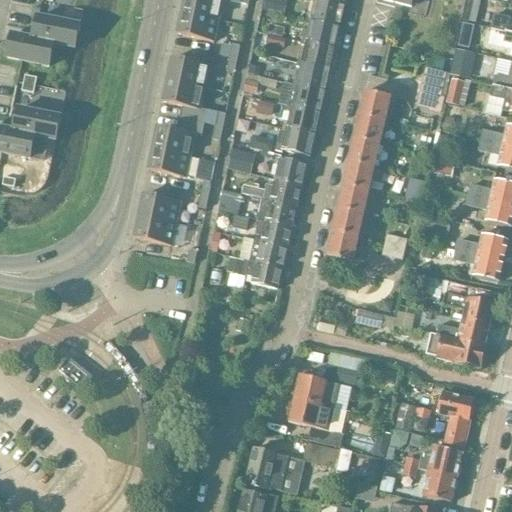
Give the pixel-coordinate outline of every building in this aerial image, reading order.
[(183,0),(181,14),(218,22),(222,1),(230,2),(230,0),(183,0)] [(344,4),(324,0),(310,0),(310,3),(315,4),(312,16),(308,15),(306,20),(339,26),(344,4)] [(474,23),(479,0),(478,0),(467,0),(463,21),(474,23)] [(218,22),(181,14),(176,36),(213,43),(218,22)] [(493,17),(490,31),(505,34),(511,35),(511,24),(509,24),(510,20),(493,17)] [(74,51),(79,27),(37,18),(32,40),(32,41),(53,45),(53,46),(74,51)] [(339,26),(306,20),(305,25),(310,26),(307,37),(303,36),(302,41),(334,48),(339,26)] [(466,53),(472,26),(462,24),(456,51),(466,53)] [(282,38),(284,31),(274,28),(269,27),(268,35),(282,38)] [(511,35),(505,34),(503,44),(511,45),(511,35)] [(48,68),(53,46),(53,45),(32,41),(32,40),(11,36),(6,60),(48,68)] [(268,37),(266,47),(282,50),(284,40),(268,37)] [(334,48),(302,41),(301,46),(305,47),(302,59),(298,58),(297,63),(329,70),(334,48)] [(232,46),(229,59),(237,61),(240,47),(232,46)] [(470,56),(456,53),(450,77),(464,80),(470,56)] [(237,61),(229,59),(226,72),(234,74),(237,61)] [(208,67),(172,60),(167,82),(204,90),(208,67)] [(329,70),(297,63),(296,68),(300,69),(297,81),(293,80),(292,84),(324,91),(329,70)] [(266,65),(264,71),(263,78),(281,82),(283,69),(266,65)] [(440,99),(446,74),(425,69),(416,108),(440,113),(443,99),(440,99)] [(511,70),(510,70),(508,81),(495,78),(493,88),(511,91),(511,70)] [(34,87),(36,79),(24,77),(23,85),(34,87)] [(458,108),(463,84),(452,81),(446,105),(458,108)] [(204,90),(167,82),(162,104),(182,108),(179,120),(204,125),(207,112),(199,110),(204,90)] [(324,91),(292,84),(291,90),(295,91),(293,102),(289,101),(287,106),(319,113),(324,91)] [(33,95),(34,87),(23,85),(21,92),(33,95)] [(511,91),(493,88),(491,98),(505,101),(502,112),(511,114),(511,91)] [(214,108),(226,111),(230,95),(218,92),(214,108)] [(364,93),(359,116),(384,122),(399,126),(404,103),(364,93)] [(272,117),(274,106),(258,102),(256,114),(272,117)] [(319,113),(287,106),(286,111),(291,112),(288,124),(284,123),(282,128),(315,135),(319,113)] [(55,143),(60,119),(18,110),(13,132),(13,133),(34,137),(34,138),(55,143)] [(215,127),(217,114),(207,112),(204,125),(215,127)] [(217,114),(215,127),(223,129),(225,115),(217,114)] [(379,147),(384,122),(359,116),(353,141),(379,147)] [(177,132),(157,128),(153,150),(189,158),(194,137),(201,138),(204,125),(179,120),(177,132)] [(223,129),(215,127),(212,141),(220,142),(223,129)] [(511,128),(506,127),(504,138),(482,133),(480,143),(511,150),(511,128)] [(315,135),(282,128),(281,133),(286,134),(283,145),(277,144),(275,152),(282,154),(282,152),(310,158),(315,135)] [(0,154),(29,160),(34,138),(34,137),(13,133),(13,132),(0,129),(0,154)] [(445,158),(448,140),(439,138),(435,156),(445,158)] [(257,139),(254,149),(269,152),(271,143),(257,139)] [(373,170),(379,147),(353,141),(348,164),(373,170)] [(426,157),(429,145),(420,143),(418,155),(426,157)] [(511,150),(480,143),(477,153),(499,158),(496,169),(511,172),(511,150)] [(189,158),(153,150),(148,172),(185,179),(189,158)] [(305,167),(280,161),(278,167),(273,166),(271,176),(276,177),(275,182),(300,188),(305,167)] [(450,178),(453,165),(435,161),(433,174),(450,178)] [(252,164),(249,173),(264,177),(267,168),(252,164)] [(368,193),(373,170),(348,164),(342,187),(368,193)] [(13,189),(15,181),(3,179),(2,186),(13,189)] [(411,179),(410,185),(415,193),(423,195),(426,182),(411,179)] [(203,182),(201,195),(208,197),(211,184),(203,182)] [(296,208),(300,188),(275,182),(273,188),(266,186),(265,192),(244,187),(242,196),(260,200),(270,202),(296,208)] [(511,185),(494,182),(491,193),(470,188),(468,198),(511,207),(511,185)] [(363,216),(368,193),(342,187),(337,210),(363,216)] [(220,210),(239,213),(242,194),(222,191),(220,210)] [(208,197),(201,195),(198,209),(206,210),(208,197)] [(180,204),(143,196),(139,218),(175,226),(180,204)] [(511,207),(468,198),(466,208),(487,212),(484,223),(511,230),(511,227),(511,207)] [(291,229),(296,208),(270,202),(260,200),(255,221),(258,221),(265,223),(291,229)] [(357,240),(363,216),(337,210),(332,234),(357,240)] [(446,234),(449,222),(422,216),(419,228),(446,234)] [(234,217),(231,229),(245,232),(248,220),(234,217)] [(175,226),(139,218),(134,240),(171,248),(175,226)] [(291,229),(265,223),(258,221),(255,236),(262,238),(261,244),(287,249),(291,229)] [(352,264),(357,240),(332,234),(326,258),(352,264)] [(392,260),(397,239),(387,236),(382,257),(392,260)] [(509,253),(510,247),(508,244),(508,242),(481,236),(479,247),(458,242),(456,252),(503,264),(505,255),(509,253)] [(444,237),(442,246),(454,249),(456,240),(444,237)] [(402,262),(407,241),(397,239),(392,260),(402,262)] [(287,249),(261,244),(259,250),(252,248),(249,262),(282,270),(287,249)] [(417,271),(423,248),(413,246),(408,269),(417,271)] [(186,264),(194,265),(197,252),(189,250),(186,264)] [(501,272),(503,264),(456,252),(454,262),(474,267),(471,278),(498,284),(499,282),(502,281),(504,275),(501,272)] [(228,273),(240,276),(242,264),(230,262),(228,273)] [(282,270),(249,262),(245,277),(253,279),(251,285),(277,291),(282,270)] [(465,311),(463,322),(490,328),(493,316),(491,316),(493,308),(494,308),(497,296),(449,284),(443,307),(465,311)] [(381,305),(380,311),(390,313),(392,303),(386,301),(381,305)] [(358,312),(355,325),(382,331),(385,318),(358,312)] [(414,318),(399,316),(396,328),(412,330),(414,318)] [(487,340),(490,328),(463,322),(461,331),(439,327),(437,337),(484,348),(486,340),(487,340)] [(483,362),(484,356),(484,353),(485,348),(484,348),(437,337),(425,335),(422,345),(428,347),(426,357),(438,359),(438,360),(451,363),(451,364),(466,367),(466,366),(467,366),(469,369),(476,370),(479,369),(480,369),(481,364),(483,362)] [(362,374),(365,362),(330,354),(327,366),(362,374)] [(82,391),(90,381),(66,362),(58,372),(82,391)] [(356,387),(359,374),(328,367),(326,380),(356,387)] [(333,410),(338,386),(298,377),(293,400),(333,410)] [(437,417),(451,420),(469,424),(470,418),(472,418),(474,409),(472,408),(474,403),(442,395),(437,417)] [(340,436),(345,413),(333,410),(293,400),(287,425),(310,430),(307,442),(340,449),(342,437),(340,436)] [(111,402),(99,405),(108,442),(119,440),(111,402)] [(411,429),(415,408),(401,406),(397,427),(411,429)] [(424,432),(429,414),(418,411),(413,430),(424,432)] [(467,430),(469,424),(451,420),(444,447),(463,452),(468,431),(467,430)] [(393,433),(389,447),(399,449),(405,447),(408,450),(414,451),(419,448),(421,439),(393,433)] [(375,449),(373,456),(384,459),(387,447),(381,445),(375,449)] [(333,471),(337,452),(310,446),(305,464),(333,471)] [(388,448),(385,461),(391,462),(394,449),(388,448)] [(459,468),(462,456),(434,449),(432,457),(421,454),(419,463),(406,460),(404,468),(417,471),(428,474),(456,480),(457,477),(459,477),(461,469),(459,468)] [(279,492),(286,459),(253,452),(245,487),(267,492),(267,490),(279,492)] [(416,479),(417,471),(404,468),(402,475),(416,479)] [(456,483),(456,480),(428,474),(422,499),(450,505),(453,492),(455,492),(457,483),(456,483)] [(261,511),(265,499),(243,494),(238,511),(261,511)]
